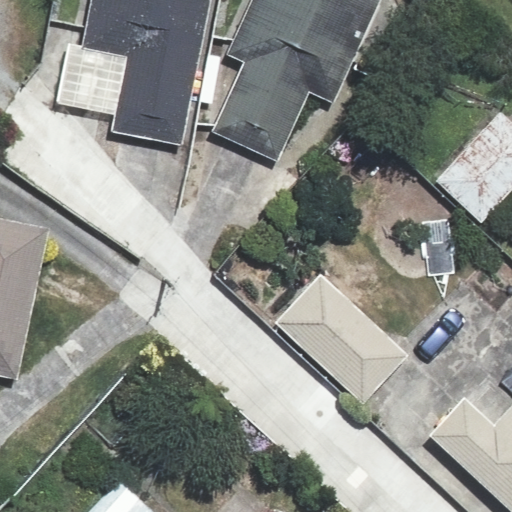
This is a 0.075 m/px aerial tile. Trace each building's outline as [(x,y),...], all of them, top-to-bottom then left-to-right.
[(173,130),(197,0),(78,0),(72,31),(127,42),(113,112),(103,110),(99,129),(154,140),(157,127),(173,130)] [(305,81),(328,93),(372,0),(228,0),(215,27),(236,38),(199,114),(272,149),(305,81)] [(511,116),(488,94),(421,165),(475,215),(511,175),(511,116)] [(0,365),(10,368),(44,218),(0,208),(0,365)] [(337,269),(311,246),(263,301),(356,383),(404,329),(383,310),(377,316),(331,276),(337,269)] [(511,511),(511,402),(495,420),(460,386),(420,428),(505,511),(511,511)] [(163,511),(142,490),(132,500),(114,482),(84,511),(163,511)]
